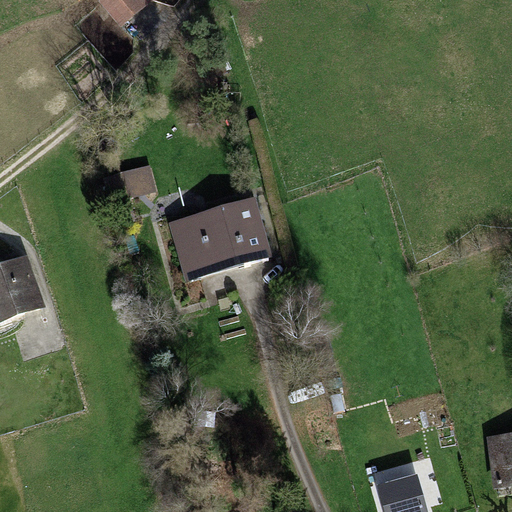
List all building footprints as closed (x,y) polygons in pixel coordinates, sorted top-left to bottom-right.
[(98,0),(97,1),(114,22),(116,20),(121,27),(153,0),(98,0)] [(125,175),(108,180),(113,203),(131,199),(125,175)] [(256,207),(171,229),(186,284),(271,262),(256,207)] [(25,265),(0,272),(0,322),(38,311),(25,265)] [(511,439),(487,442),(492,490),(511,487),(511,439)] [(427,511),(417,474),(376,485),(383,511),(427,511)]
